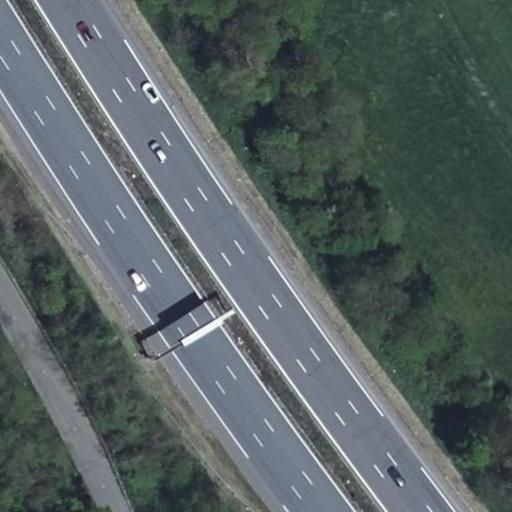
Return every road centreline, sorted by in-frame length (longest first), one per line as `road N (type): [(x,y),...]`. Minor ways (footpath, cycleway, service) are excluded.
road 1 (motorway): [(420,511),(215,229),(66,0)]
road 2 (motorway): [(0,34),(162,287),(325,511)]
road 3 (secondary): [(0,292),(115,511)]
